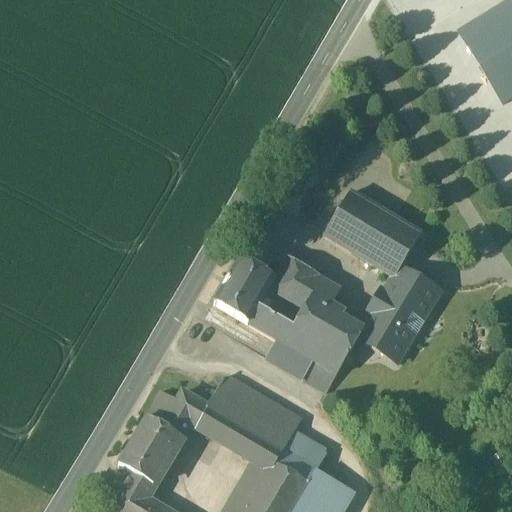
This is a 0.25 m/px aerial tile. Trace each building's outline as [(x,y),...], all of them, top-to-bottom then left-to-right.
[(511,5),(460,38),(503,107),(511,101),(511,5)] [(325,239),(394,280),(399,273),(420,238),(350,196),(325,239)] [(301,271),(284,261),(272,281),(273,282),(272,284),(290,295),(289,291),(301,271)] [(239,262),(212,307),(247,327),(257,311),(259,312),(265,301),(263,300),(272,284),(273,282),(272,281),(239,262)] [(315,279),(301,271),(289,291),(290,295),(293,309),(303,315),(309,304),(303,300),(315,279)] [(373,316),(357,344),(397,367),(414,338),(401,331),(408,318),(421,326),(438,297),(399,273),(394,280),(384,299),(380,297),(370,314),(373,316)] [(339,294),(315,279),(303,300),(309,304),(327,315),(339,294)] [(303,315),(293,332),(292,331),(282,348),(313,366),(339,322),(327,315),(309,304),(303,315)] [(259,312),(257,311),(247,327),(277,345),(282,348),(292,331),(259,312)] [(339,322),(313,366),(336,379),(357,344),(362,335),(339,322)] [(303,383),(313,366),(282,348),(277,345),(267,362),(303,383)] [(336,379),(313,366),(303,383),(326,397),(336,379)] [(226,379),(207,412),(196,431),(269,473),(272,467),(299,421),(226,379)] [(160,396),(146,420),(162,429),(176,405),(160,396)] [(207,412),(181,396),(176,405),(162,429),(181,441),(189,426),(196,431),(207,412)] [(162,429),(146,420),(118,468),(133,477),(152,489),(162,473),(169,460),(181,441),(162,429)] [(292,434),(272,467),(307,488),(327,454),(292,434)] [(169,460),(162,473),(170,478),(178,464),(169,460)] [(245,511),(293,511),(307,488),(272,467),(269,473),(245,511)] [(152,489),(133,477),(112,511),(155,511),(143,505),(152,489)] [(307,488),(293,511),(340,511),(342,509),(307,488)]
